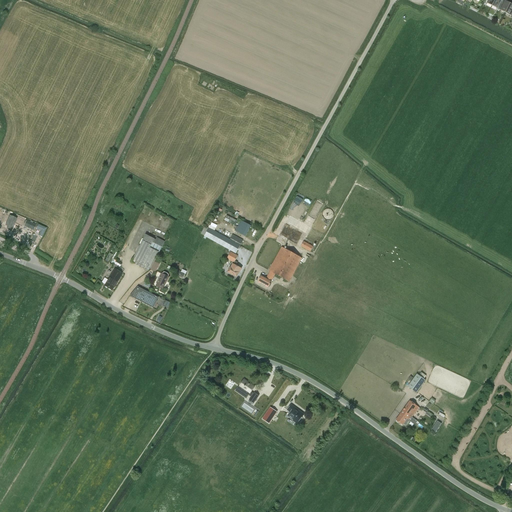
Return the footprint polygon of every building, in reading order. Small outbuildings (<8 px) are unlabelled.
[(494,0),(492,6),(499,9),(503,0),(494,0)] [(505,13),(510,4),(506,2),(506,0),(503,0),(499,9),(505,13)] [(235,226),(237,221),(226,215),(224,221),(235,226)] [(11,230),(12,228),(15,223),(17,219),(10,216),(5,225),(8,226),(7,229),(11,230)] [(18,216),(17,219),(15,223),(21,226),(24,219),(18,216)] [(160,223),(158,229),(166,231),(169,220),(165,219),(164,224),(160,223)] [(34,231),(37,225),(26,220),(23,226),(34,231)] [(245,236),(251,226),(241,220),(235,231),(245,236)] [(39,231),(40,231),(38,235),(42,237),(46,228),(38,225),(36,229),(37,229),(37,230),(39,231)] [(208,228),(204,236),(236,253),(240,246),(208,228)] [(165,242),(157,237),(155,240),(154,239),(145,234),(131,262),(149,271),(158,252),(159,253),(162,247),(165,242)] [(241,245),(243,240),(232,235),(230,239),(241,245)] [(301,246),(310,251),(313,247),(304,241),(301,246)] [(289,282),(301,259),(302,258),(282,247),(269,271),(270,271),(266,279),(261,276),(260,278),(259,278),(259,279),(258,281),(269,287),(270,285),(271,284),(270,284),(271,282),(270,281),(272,278),(273,278),(275,274),(289,282)] [(230,252),(227,259),(234,263),(235,261),(236,260),(238,256),(230,252)] [(150,270),(155,272),(159,264),(154,261),(150,270)] [(230,267),(227,272),(236,277),(241,268),(237,266),(236,266),(237,263),(235,261),(234,263),(231,268),(230,267)] [(112,290),(122,274),(114,269),(108,280),(104,278),(102,282),(105,285),(104,286),(112,290)] [(157,283),(156,286),(161,289),(163,286),(164,287),(169,277),(168,277),(168,276),(168,275),(167,274),(165,273),(164,273),(163,273),(162,274),(161,274),(157,283)] [(158,297),(147,291),(139,287),(137,287),(131,294),(135,296),(134,298),(153,308),(158,297)] [(407,387),(410,388),(416,393),(425,380),(417,374),(407,387)] [(239,386),(250,393),(255,387),(244,379),(239,386)] [(403,410),(412,417),(419,407),(410,401),(403,410)] [(288,415),(298,423),(303,416),(297,411),(298,410),(291,405),(287,410),(290,412),(288,415)] [(277,412),(270,407),(262,419),(269,424),(277,412)] [(412,417),(403,410),(396,420),(402,425),(407,419),(409,421),(412,417)] [(437,421),(431,430),(435,433),(441,424),(437,421)]
